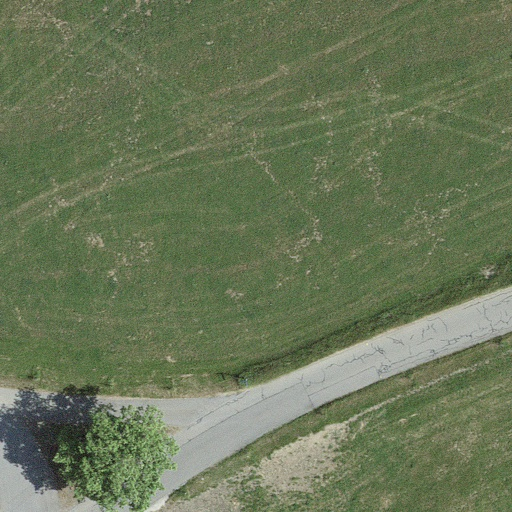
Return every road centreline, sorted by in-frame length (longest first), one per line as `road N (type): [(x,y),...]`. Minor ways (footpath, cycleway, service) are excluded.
road 1 (unclassified): [(0,399),(266,402)]
road 2 (unclassified): [(511,318),(266,402)]
road 3 (unclassified): [(266,402),(92,511)]
